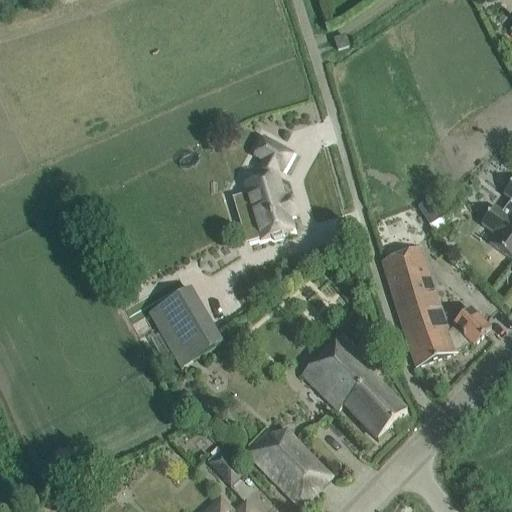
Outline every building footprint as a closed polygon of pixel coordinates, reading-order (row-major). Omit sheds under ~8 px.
[(346,38),(335,42),(338,53),(349,49),(346,38)] [(265,142),(255,159),(265,164),(260,175),(262,183),(246,188),(261,241),(293,232),(290,218),(293,217),(288,200),(284,201),(277,176),(279,171),(283,174),(292,157),(265,142)] [(511,262),(511,186),(504,197),(511,203),(503,215),(495,209),(482,227),(496,237),(489,246),(511,262)] [(457,219),(442,196),(420,210),(435,233),(457,219)] [(474,349),(486,337),(491,332),(471,312),(454,329),(455,330),(449,335),(441,308),(440,308),(420,254),(387,264),(392,281),(388,282),(401,324),(417,371),(458,356),(457,354),(472,348),(474,349)] [(190,291),(149,315),(182,371),(223,346),(190,291)] [(378,443),(407,414),(375,382),(380,375),(360,355),(363,352),(359,348),(356,351),(343,337),(303,377),(339,414),(345,408),(378,443)] [(248,455),(288,496),(301,511),(333,481),(288,433),(278,443),(270,434),(248,455)] [(209,466),(232,489),(244,477),(221,454),(209,466)] [(252,511),(246,506),(240,511),(230,511),(221,502),(210,511),(252,511)]
